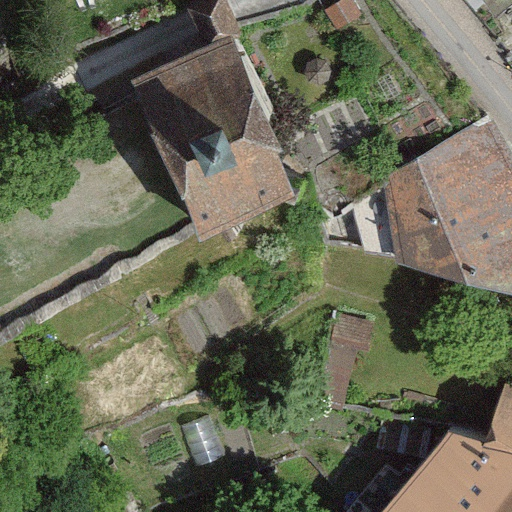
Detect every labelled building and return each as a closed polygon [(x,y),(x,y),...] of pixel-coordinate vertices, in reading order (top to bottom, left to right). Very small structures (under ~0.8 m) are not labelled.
[(213,0),(189,11),(204,45),(126,81),(135,99),(195,229),(201,241),(299,196),(279,154),(285,151),(232,38),(241,34),(237,23),(225,0),(213,0)] [(352,0),(342,0),(325,11),(336,30),(361,15),(352,0)] [(511,0),(484,0),(497,19),(511,5),(511,0)] [(511,171),(472,104),(367,174),(386,254),(511,278),(511,171)] [(511,511),(511,378),(495,371),(459,427),(429,410),(350,511),(511,511)]
